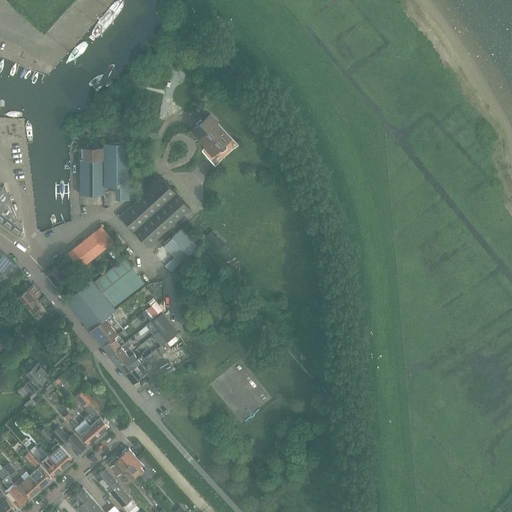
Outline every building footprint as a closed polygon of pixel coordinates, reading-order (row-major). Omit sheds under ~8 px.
[(137,109),(127,109),(125,130),(136,130),(137,109)] [(216,121),(210,114),(192,130),(207,146),(202,151),(215,166),(236,147),(214,122),(216,121)] [(104,142),(104,146),(104,185),(105,185),(129,184),(129,142),(104,142)] [(84,148),(81,148),(81,158),(80,158),(81,194),(105,194),(105,185),(104,185),(104,146),(84,147),(84,148)] [(162,176),(119,214),(148,246),(190,208),(162,176)] [(4,184),(3,186),(1,188),(0,189),(0,228),(13,239),(13,240),(22,232),(20,230),(23,227),(4,184)] [(114,240),(101,225),(67,252),(79,268),(114,240)] [(165,265),(170,271),(197,246),(181,228),(172,237),(173,238),(165,246),(173,256),(174,256),(165,265)] [(213,231),(207,236),(213,243),(219,238),(213,231)] [(0,269),(3,272),(14,263),(3,252),(0,256),(0,269)] [(65,298),(90,329),(115,308),(113,306),(144,281),(124,257),(102,274),(93,281),(91,278),(80,287),(65,298)] [(71,293),(79,287),(72,278),(73,277),(70,273),(70,272),(61,262),(51,270),(50,269),(46,272),(56,284),(60,281),(67,291),(68,290),(71,293)] [(23,291),(18,295),(28,307),(33,313),(39,307),(33,300),(41,293),(33,283),(23,291)] [(156,302),(151,307),(157,314),(162,310),(156,302)] [(90,329),(101,342),(120,327),(121,329),(123,328),(113,315),(120,309),(117,306),(115,308),(90,329)] [(143,312),(150,321),(151,320),(152,319),(145,311),(143,312)] [(162,312),(153,320),(152,319),(151,320),(156,327),(167,318),(162,312)] [(167,318),(156,327),(161,333),(172,325),(167,318)] [(58,319),(51,325),(54,329),(62,323),(58,319)] [(166,340),(177,332),(172,325),(161,333),(166,340)] [(101,342),(109,353),(124,342),(116,333),(121,329),(120,327),(101,342)] [(33,339),(25,346),(33,356),(42,349),(33,339)] [(109,353),(117,363),(131,351),(127,346),(131,343),(128,339),(124,342),(109,353)] [(158,347),(161,354),(166,351),(162,344),(158,347)] [(117,363),(125,373),(139,361),(143,358),(141,355),(138,357),(133,350),(131,351),(117,363)] [(31,391),(27,394),(31,398),(39,391),(38,390),(41,388),(36,382),(40,378),(42,380),(45,377),(43,374),(47,371),(39,361),(26,371),(31,377),(32,378),(24,384),(31,391)] [(125,373),(133,382),(147,371),(139,361),(125,373)] [(163,373),(174,367),(171,362),(160,368),(163,373)] [(64,363),(60,367),(64,371),(68,367),(64,363)] [(58,377),(52,382),(55,385),(61,380),(58,377)] [(84,389),(75,397),(85,407),(90,403),(87,400),(92,397),(84,389)] [(39,394),(33,399),(38,404),(44,399),(39,394)] [(89,415),(85,419),(90,424),(99,435),(109,426),(111,424),(101,414),(100,415),(98,412),(102,408),(92,397),(87,400),(90,403),(85,407),(90,413),(88,414),(89,415)] [(88,444),(99,435),(90,424),(85,419),(79,424),(69,413),(64,417),(69,422),(88,444)] [(44,424),(38,429),(48,440),(53,436),(54,435),(51,432),(44,424)] [(65,441),(67,442),(77,454),(86,446),(74,432),(72,434),(74,436),(71,438),(58,425),(51,432),(54,435),(53,436),(62,445),(65,441)] [(62,467),(72,458),(57,442),(51,447),(54,450),(49,454),(62,467)] [(53,475),(62,467),(49,454),(41,445),(37,448),(42,455),(44,453),(47,456),(41,461),(53,475)] [(122,453),(119,456),(136,476),(143,470),(139,466),(142,463),(129,448),(127,449),(125,448),(122,451),(122,453)] [(24,456),(33,467),(39,462),(29,451),(24,456)] [(115,457),(109,462),(110,463),(110,464),(118,474),(124,470),(132,479),(133,479),(141,488),(144,485),(136,476),(119,456),(116,458),(115,457)] [(8,462),(2,468),(11,477),(16,471),(8,462)] [(39,486),(50,477),(39,465),(29,475),(39,486)] [(128,511),(136,504),(105,467),(96,475),(128,511)] [(9,479),(11,477),(2,468),(0,469),(0,476),(2,479),(1,480),(8,488),(4,491),(18,506),(27,498),(9,479)] [(29,495),(39,486),(29,475),(24,479),(22,476),(16,481),(29,495)] [(104,511),(82,486),(71,496),(76,502),(72,506),(76,511),(78,509),(80,511),(104,511)] [(145,486),(139,490),(143,495),(149,490),(145,486)] [(0,495),(0,501),(1,502),(0,502),(0,511),(10,511),(15,509),(2,494),(0,495)]
